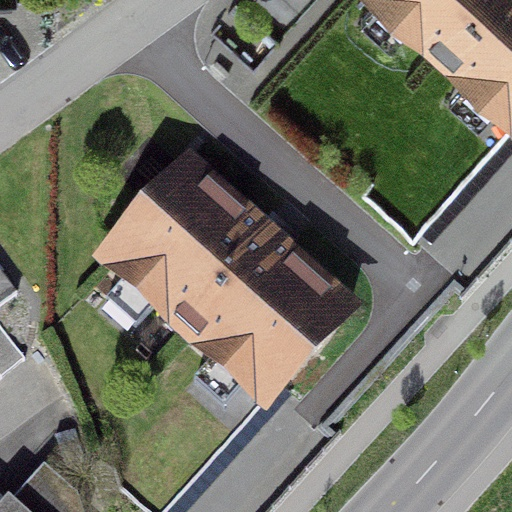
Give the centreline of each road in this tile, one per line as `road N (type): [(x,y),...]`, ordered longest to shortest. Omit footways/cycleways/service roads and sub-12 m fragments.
road 1 (residential): [(160,0),(0,118)]
road 2 (primary): [(511,369),(387,511)]
